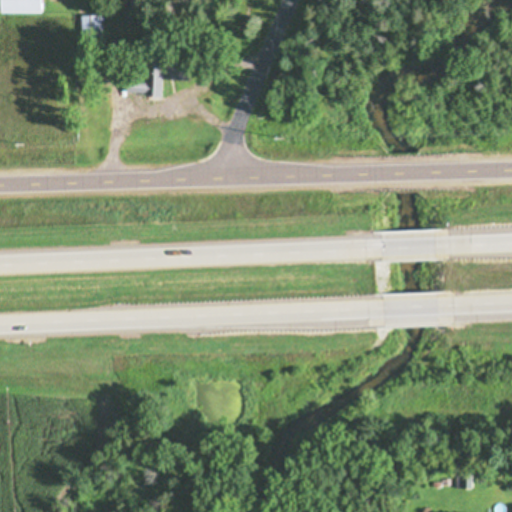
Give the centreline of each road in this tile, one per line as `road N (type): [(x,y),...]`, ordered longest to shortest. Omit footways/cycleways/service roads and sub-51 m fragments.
road 1 (trunk): [(0,327),(381,310)]
road 2 (trunk): [(374,245),(0,260)]
road 3 (secondary): [(0,182),(370,171)]
road 4 (residential): [(229,174),(235,114),(287,0)]
